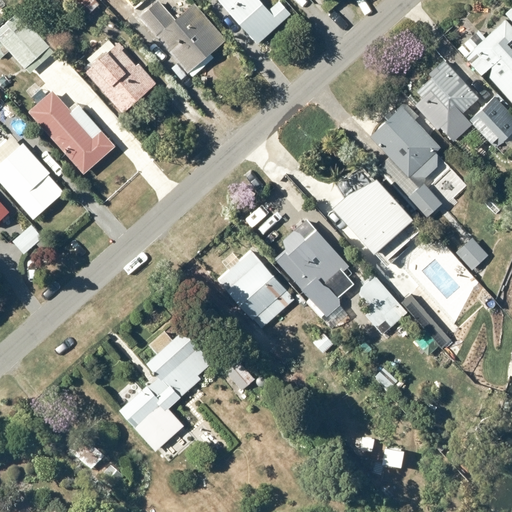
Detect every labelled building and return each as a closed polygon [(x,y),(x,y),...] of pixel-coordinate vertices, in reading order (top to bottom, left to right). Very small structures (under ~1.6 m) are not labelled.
[(99,3),(96,0),(68,0),(85,17),(99,3)] [(162,0),(155,0),(138,14),(186,74),(226,42),(196,4),(177,19),(162,0)] [(209,0),(256,48),(293,13),(280,0),(269,5),(264,0),(209,0)] [(51,53),(13,13),(0,25),(0,55),(6,50),(29,74),(51,53)] [(511,23),(508,19),(469,54),(511,101),(511,100),(511,23)] [(117,36),(82,63),(120,110),(154,82),(117,36)] [(445,64),(418,92),(423,96),(415,104),(455,143),(474,124),(474,122),(463,114),(480,98),(445,64)] [(53,92),(33,111),(83,163),(109,139),(78,106),(70,110),(53,92)] [(511,148),(511,112),(492,92),(474,110),(480,116),(474,122),(506,154),(511,148)] [(403,106),(369,137),(408,178),(441,147),(403,106)] [(0,182),(33,217),(63,189),(9,130),(0,138),(0,182)] [(376,172),(337,204),(373,249),(413,216),(376,172)] [(424,183),(408,197),(426,216),(441,202),(424,183)] [(0,220),(9,212),(0,202),(0,220)] [(292,247),(278,259),(326,315),(344,299),(342,296),(357,283),(347,270),(352,266),(317,226),(314,228),(308,221),(286,240),(292,247)] [(471,236),(456,249),(474,269),(489,255),(471,236)] [(297,297),(251,248),(217,279),(263,328),(297,297)] [(409,310),(377,274),(353,296),(386,332),(409,310)] [(159,376),(122,410),(157,449),(184,425),(170,409),(205,378),(200,372),(216,358),(190,328),(149,365),(159,376)] [(240,360),(225,371),(235,384),(250,372),(240,360)] [(228,452),(199,418),(183,432),(213,465),(228,452)] [(92,471),(107,456),(90,441),(76,456),(92,471)] [(399,448),(378,447),(377,466),(398,467),(399,448)]
